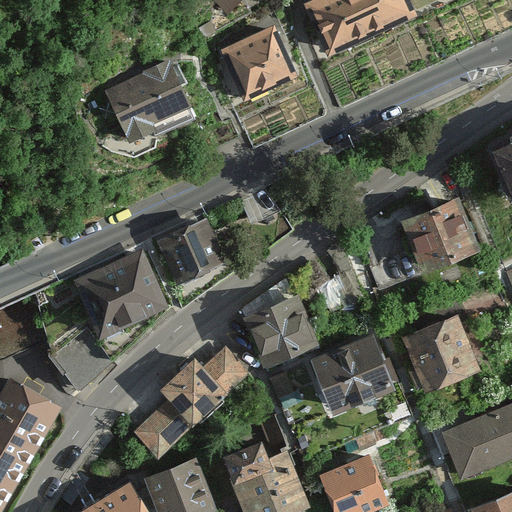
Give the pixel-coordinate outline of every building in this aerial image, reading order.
[(403,0),(319,0),(309,5),(330,48),(409,11),(403,0)] [(273,28),(229,46),(247,89),(290,71),(273,28)] [(171,56),(105,89),(130,140),(196,114),(171,56)] [(511,135),(493,144),(509,190),(511,188),(511,135)] [(452,202),(405,221),(422,265),(469,246),(452,202)] [(201,225),(162,242),(175,271),(214,254),(201,225)] [(140,255),(78,284),(100,331),(162,302),(140,255)] [(0,350),(46,331),(31,296),(0,309),(0,350)] [(298,301),(252,319),(268,360),(314,342),(298,301)] [(468,315),(411,338),(434,395),(491,372),(468,315)] [(85,330),(54,360),(78,384),(109,354),(85,330)] [(370,339),(324,357),(341,399),(387,381),(370,339)] [(252,378),(227,353),(206,371),(198,364),(163,396),(173,406),(140,436),(165,460),(199,427),(204,432),(234,403),(229,398),(252,378)] [(0,493),(56,401),(18,378),(0,407),(0,493)] [(511,402),(440,430),(457,473),(511,450),(511,402)] [(280,436),(229,455),(249,511),(273,511),(304,501),(280,436)] [(371,450),(321,469),(337,511),(366,511),(391,503),(371,450)] [(221,511),(202,460),(151,479),(163,511),(221,511)] [(147,511),(131,484),(83,511),(147,511)] [(511,511),(511,489),(472,506),(474,511),(511,511)]
